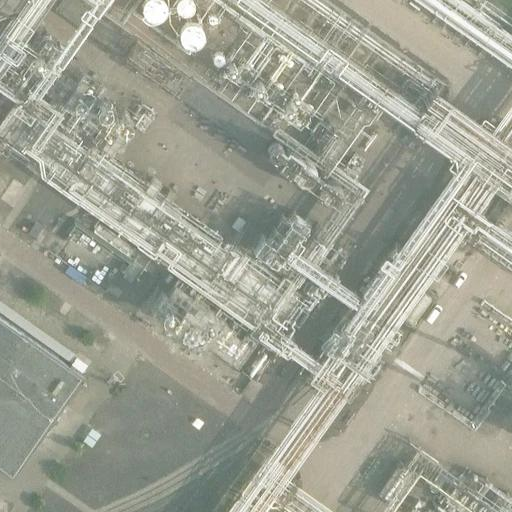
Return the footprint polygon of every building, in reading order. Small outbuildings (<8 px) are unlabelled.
[(48,0),(47,2),(260,152),(274,131),(88,0),(48,0)] [(501,24),(483,36),(492,49),(510,38),(501,24)] [(0,139),(266,323),(294,282),(17,91),(0,115),(0,139)] [(258,201),(249,215),(270,229),(279,214),(258,201)] [(0,466),(13,476),(83,376),(0,316),(0,466)]
